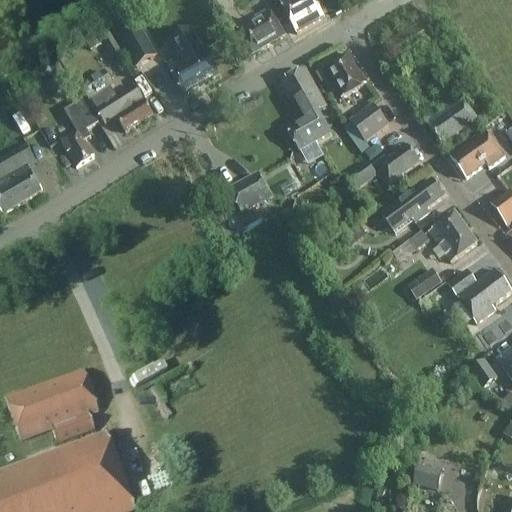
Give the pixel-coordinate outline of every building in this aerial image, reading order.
[(313,0),(286,0),(279,4),(297,36),(325,20),(313,0)] [(511,0),(479,0),(469,5),(481,29),(511,13),(511,0)] [(285,38),(270,13),(238,32),(253,57),(285,38)] [(511,13),(481,29),(492,53),(511,43),(511,13)] [(433,39),(422,22),(385,46),(396,63),(433,39)] [(215,37),(207,23),(199,27),(207,42),(215,37)] [(136,24),(117,36),(138,71),(158,59),(136,24)] [(219,77),(206,53),(204,54),(191,31),(171,43),(183,63),(169,71),(184,98),(219,77)] [(84,40),(91,52),(101,47),(95,35),(84,40)] [(103,40),(117,65),(125,60),(111,35),(103,40)] [(511,43),(492,53),(504,77),(511,73),(511,43)] [(366,87),(349,56),(325,69),(342,101),(366,87)] [(38,67),(55,97),(68,89),(67,87),(71,85),(55,57),(38,67)] [(80,89),(90,104),(91,103),(111,91),(114,89),(104,73),(80,89)] [(327,110),(306,73),(282,86),(302,123),(287,131),(300,153),(331,136),(318,114),(327,110)] [(116,120),(125,135),(154,117),(143,99),(136,89),(117,101),(111,91),(91,103),(94,107),(93,107),(105,126),(116,120)] [(478,123),(461,100),(426,125),(443,148),(478,123)] [(99,126),(94,116),(91,117),(82,102),(64,113),(77,134),(61,144),(77,170),(94,159),(85,144),(91,140),(87,133),(99,126)] [(351,124),(366,145),(389,129),(373,108),(351,124)] [(506,160),(486,133),(450,159),(467,181),(487,167),(490,172),(506,160)] [(0,185),(0,211),(3,217),(43,193),(29,169),(37,164),(27,148),(0,162),(0,181),(27,166),(29,168),(5,181),(6,182),(0,185)] [(420,167),(408,150),(391,162),(389,159),(374,169),(391,192),(405,182),(403,179),(420,167)] [(342,178),(356,196),(378,179),(365,161),(342,178)] [(272,200),(258,175),(228,191),(241,216),(272,200)] [(396,237),(414,223),(415,226),(430,215),(428,212),(444,200),(432,183),(415,195),(413,192),(381,216),(396,237)] [(511,226),(511,194),(511,193),(490,207),(506,230),(511,226)] [(478,247),(455,216),(429,235),(451,266),(478,247)] [(367,238),(358,225),(343,235),(352,248),(367,238)] [(430,245),(422,234),(409,244),(416,254),(430,245)] [(443,286),(433,272),(407,289),(417,304),(443,286)] [(448,287),(477,327),(496,314),(493,310),(511,295),(511,294),(496,272),(476,285),(467,273),(448,287)] [(511,354),(499,364),(511,382),(511,354)] [(471,373),(484,392),(499,381),(486,363),(471,373)] [(177,402),(199,386),(188,370),(165,386),(177,402)] [(52,431),(57,445),(94,432),(89,417),(99,414),(84,372),(5,400),(20,442),(52,431)] [(0,511),(134,511),(106,434),(0,473),(0,511)] [(443,474),(418,469),(414,488),(438,494),(443,474)]
